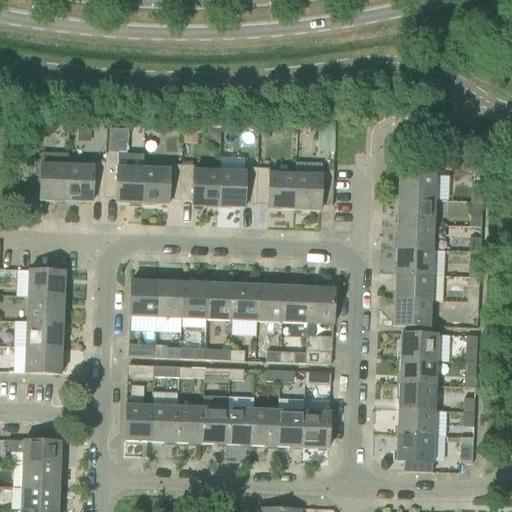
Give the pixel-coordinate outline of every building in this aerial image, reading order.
[(318,124),(318,125),(317,153),(335,154),(336,124),(318,124)] [(45,126),(33,126),(33,137),(40,137),(44,133),(45,126)] [(78,129),(78,139),(91,140),(91,130),(78,129)] [(184,131),(184,144),(197,145),(197,131),(184,131)] [(118,146),(106,145),(105,163),(104,194),(116,194),(116,206),(142,207),(144,170),(144,157),(117,156),(118,146)] [(42,161),(29,161),(28,197),(29,197),(29,191),(40,191),(40,203),(65,204),(67,166),(67,154),(42,153),(42,161)] [(92,205),(92,193),(104,194),(105,163),(93,163),(93,168),(67,166),(65,204),(92,205)] [(168,208),(168,196),(180,197),(182,166),(169,166),(168,171),(144,170),(142,207),(168,208)] [(182,166),(180,197),(192,197),(192,209),(218,210),(219,173),(193,172),(193,167),(182,166)] [(244,199),(256,200),(257,169),(245,169),(245,174),(219,173),(218,210),(244,211),(244,199)] [(256,200),(268,200),(268,211),(294,212),(295,176),(269,175),(269,170),(257,169),(256,200)] [(321,172),(321,177),(295,176),(294,212),(320,214),(320,202),(331,202),(331,209),(332,209),(333,173),(321,172)] [(434,202),(435,177),(399,175),(398,201),(434,202)] [(482,204),(482,190),(472,189),(471,203),(482,204)] [(433,227),(434,202),(398,201),(397,226),(433,227)] [(481,219),(482,204),(471,203),(471,218),(481,219)] [(432,253),(433,227),(397,226),(396,251),(432,253)] [(480,255),(480,240),(470,240),(469,254),(480,255)] [(395,277),(432,278),(432,253),(396,251),(395,277)] [(468,269),(479,269),(480,255),(469,254),(468,269)] [(64,300),(65,275),(28,273),(27,299),(64,300)] [(394,301),(430,303),(442,303),(443,278),(432,278),(395,277),(394,301)] [(478,304),(479,280),(469,279),(468,304),(478,304)] [(131,283),(129,319),(155,320),(157,284),(131,283)] [(182,285),(157,284),(155,320),(181,321),(182,285)] [(208,286),(182,285),(181,321),(206,322),(208,286)] [(233,287),(208,286),(206,322),(231,323),(233,287)] [(258,288),(233,287),(231,323),(256,324),(258,288)] [(283,289),(258,288),(256,324),(282,326),(283,289)] [(308,290),(283,289),(282,326),(307,327),(308,290)] [(331,367),(331,355),(332,339),(315,338),(316,327),(333,327),(334,291),(308,290),(307,326),(306,354),(306,366),(331,367)] [(26,324),(63,326),(64,300),(27,299),(26,324)] [(429,329),(430,303),(394,301),(393,328),(429,329)] [(467,319),(477,319),(478,304),(468,304),(467,319)] [(62,351),(63,326),(26,324),(25,349),(62,351)] [(436,362),(437,337),(400,336),(400,361),(436,362)] [(128,346),(128,359),(154,360),(155,360),(155,347),(128,346)] [(25,349),(24,375),(61,377),(62,351),(25,349)] [(179,361),(180,351),(165,350),(165,361),(179,361)] [(476,364),(476,351),(466,350),(465,364),(476,364)] [(204,362),(205,352),(180,351),(179,361),(204,362)] [(230,363),(230,353),(205,352),(204,362),(230,363)] [(230,353),(230,363),(244,364),(245,353),(230,353)] [(280,365),(281,354),(266,354),(265,364),(280,365)] [(295,355),(281,354),(280,365),(295,365),(295,355)] [(435,388),(436,362),(400,361),(399,387),(435,388)] [(475,379),(476,364),(465,364),(464,379),(475,379)] [(128,367),(127,380),(154,381),(155,368),(128,367)] [(165,369),(165,379),(178,380),(179,369),(165,369)] [(204,381),(204,370),(179,369),(178,380),(204,381)] [(229,371),(204,370),(204,381),(229,382),(229,371)] [(244,371),(229,371),(229,382),(244,382),(244,371)] [(265,383),(280,383),(280,373),(265,372),(265,383)] [(280,383),(294,384),(294,373),(280,373),(280,383)] [(330,388),(331,375),(305,374),(305,387),(330,388)] [(434,413),(435,388),(399,387),(398,412),(434,413)] [(251,448),(253,412),(253,400),(228,399),(228,411),(226,447),(251,448)] [(464,400),(463,414),(474,414),(474,401),(464,400)] [(279,401),(279,413),(277,449),(302,450),(303,414),(303,406),(303,402),(279,401)] [(152,408),(126,407),(125,444),(150,445),(152,408)] [(175,446),(177,409),(152,408),(150,445),(175,446)] [(200,447),(202,410),(177,409),(175,446),(200,447)] [(226,447),(228,411),(202,410),(200,447),(226,447)] [(277,449),(279,413),(253,412),(251,448),(277,449)] [(433,438),(434,414),(434,413),(398,412),(397,437),(433,438)] [(329,415),(319,414),(303,414),(302,450),(328,451),(329,415)] [(463,429),(461,429),(460,439),(473,440),(474,414),(463,414),(463,429)] [(404,464),(404,474),(431,475),(433,438),(397,437),(396,463),(404,464)] [(459,466),(472,466),(473,440),(460,439),(460,440),(447,439),(447,444),(460,445),(459,466)] [(60,468),(61,445),(5,443),(5,454),(22,456),(22,467),(60,468)] [(21,490),(59,491),(60,468),(22,467),(21,490)] [(58,511),(59,491),(21,490),(20,511),(58,511)]
